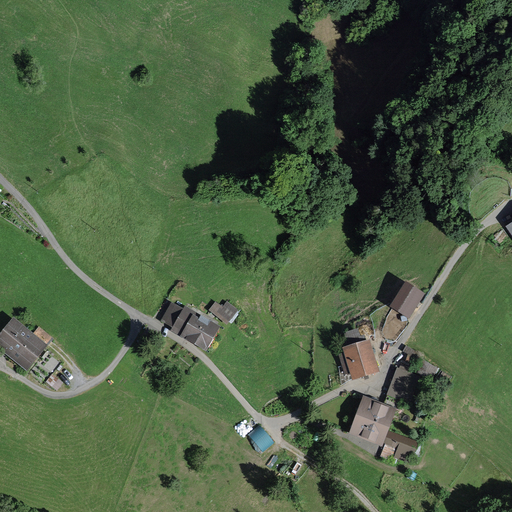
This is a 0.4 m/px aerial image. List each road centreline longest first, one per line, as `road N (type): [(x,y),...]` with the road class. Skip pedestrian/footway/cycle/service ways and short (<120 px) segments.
road 1 (residential): [(0,175),(75,267),(201,353),(268,421),(382,376),(453,257),(511,203)]
road 2 (track): [(0,366),(43,390),(73,393),(122,353),(141,317)]
road 3 (track): [(378,511),(279,438),(268,421)]
